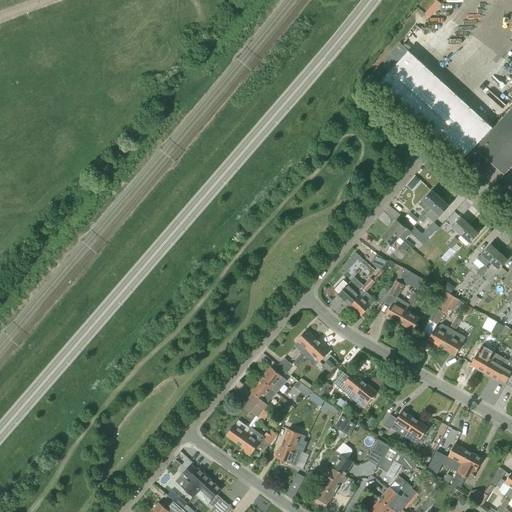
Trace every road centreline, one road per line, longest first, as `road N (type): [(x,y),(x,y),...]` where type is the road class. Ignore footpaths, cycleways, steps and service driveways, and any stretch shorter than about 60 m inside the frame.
road 1 (secondary): [(371,0),(0,432)]
road 2 (residential): [(511,428),(335,323),(304,291)]
road 3 (residential): [(186,432),(304,291)]
road 4 (residential): [(304,291),(422,152)]
road 5 (residential): [(298,511),(186,432)]
road 6 (residential): [(511,232),(422,152)]
